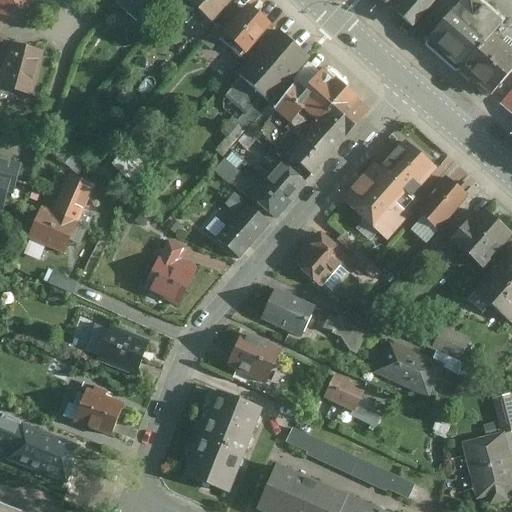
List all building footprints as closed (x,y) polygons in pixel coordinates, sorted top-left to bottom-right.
[(24,0),(0,0),(0,6),(22,11),(24,0)] [(167,0),(117,0),(115,3),(143,28),(167,0)] [(236,0),(186,0),(187,0),(214,25),(236,0)] [(371,0),(385,11),(394,0),(371,0)] [(408,35),(439,0),(411,0),(393,22),(408,35)] [(491,43),(502,31),(467,0),(424,47),(459,78),(491,43)] [(275,24),(248,4),(228,28),(220,37),(222,39),(244,57),(275,24)] [(220,37),(228,28),(220,22),(203,42),(212,49),(222,39),(220,37)] [(313,57),(281,30),(241,76),(243,78),(226,95),(249,114),(265,97),(272,102),(313,57)] [(0,67),(6,69),(12,42),(0,39),(0,67)] [(34,95),(45,50),(12,42),(6,69),(1,87),(34,95)] [(511,78),(511,59),(491,43),(459,78),(489,105),(511,78)] [(330,68),(302,100),(323,119),(352,88),(330,68)] [(295,121),(307,106),(301,100),(313,87),(303,79),(279,107),(295,121)] [(359,124),(375,108),(352,88),(337,104),(359,124)] [(511,93),(499,108),(511,118),(511,93)] [(344,141),(359,124),(337,104),(322,120),(344,141)] [(329,157),(344,141),(322,120),(307,137),(329,157)] [(314,174),(329,157),(307,137),(292,153),(314,174)] [(376,163),(344,202),(388,239),(419,201),(411,195),(438,168),(405,139),(380,166),(376,163)] [(16,194),(24,162),(0,156),(0,209),(6,212),(11,193),(16,194)] [(287,162),(271,179),(293,200),(310,182),(287,162)] [(97,189),(68,175),(53,205),(81,220),(97,189)] [(422,216),(439,230),(468,195),(446,177),(428,197),(434,201),(422,216)] [(253,198),(276,219),(293,200),(271,179),(253,198)] [(260,245),(274,228),(241,200),(226,216),(260,245)] [(49,212),(42,209),(38,222),(31,219),(25,232),(32,235),(30,240),(67,257),(81,220),(53,205),(49,212)] [(483,268),(511,234),(511,233),(480,206),(450,239),(483,268)] [(226,216),(212,234),(245,262),(260,245),(226,216)] [(320,230),(291,261),(321,286),(347,259),(364,275),(373,264),(342,235),(334,243),(320,230)] [(190,249),(170,240),(145,289),(182,306),(200,267),(185,259),(190,249)] [(511,250),(474,291),(511,321),(511,320),(511,250)] [(80,283),(55,272),(50,283),(75,294),(80,283)] [(274,289),(259,319),(301,338),(315,307),(274,289)] [(367,333),(329,315),(322,330),(341,338),(350,352),(358,355),(367,333)] [(140,377),(154,341),(113,324),(112,329),(99,323),(87,353),(100,358),(99,360),(140,377)] [(472,340),(442,326),(432,348),(461,361),(472,340)] [(282,351),(242,332),(225,367),(265,384),(282,351)] [(433,359),(388,339),(373,373),(429,399),(444,368),(445,364),(433,359)] [(436,351),(433,359),(445,364),(444,368),(460,375),(462,363),(436,351)] [(366,389),(334,375),(323,399),(355,413),(366,389)] [(96,392),(89,389),(75,423),(114,438),(128,404),(109,396),(110,392),(98,387),(96,392)] [(214,392),(203,419),(250,434),(260,409),(214,392)] [(500,430),(460,439),(474,505),(511,496),(511,437),(511,394),(493,399),(500,430)] [(24,426),(2,418),(0,422),(0,445),(14,451),(10,460),(69,484),(84,447),(25,424),(24,426)] [(250,434),(203,419),(192,448),(239,464),(250,434)] [(415,485),(293,428),(285,443),(408,500),(415,485)] [(228,494),(239,464),(192,448),(181,475),(228,494)] [(339,511),(347,495),(275,463),(254,509),(260,511),(339,511)] [(384,511),(347,495),(339,511),(384,511)] [(0,511),(23,511),(0,502),(0,511)]
